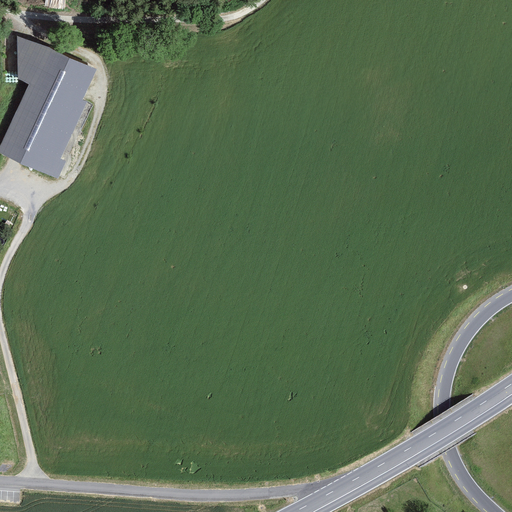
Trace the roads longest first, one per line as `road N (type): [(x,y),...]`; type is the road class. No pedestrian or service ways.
road 1 (secondary): [(350,487),(198,495),(0,481)]
road 2 (track): [(0,10),(222,17),(260,0)]
road 3 (secondary): [(511,294),(464,336),(443,399),(449,450),(494,511)]
road 4 (primary): [(511,389),(350,487)]
